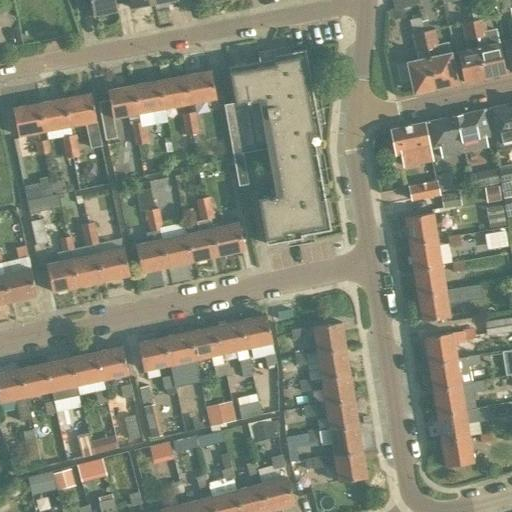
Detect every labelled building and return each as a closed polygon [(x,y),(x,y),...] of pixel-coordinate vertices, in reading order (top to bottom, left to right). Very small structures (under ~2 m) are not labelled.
[(89,0),(92,9),(93,9),(94,14),(117,10),(115,4),(116,4),(114,0),(89,0)] [(415,0),(391,0),(394,8),(388,9),(391,22),(405,18),(403,8),(417,5),(415,0)] [(436,87),(421,22),(420,17),(409,20),(418,60),(408,62),(414,92),(436,87)] [(483,18),(473,20),(484,76),(506,71),(499,43),(489,45),(483,18)] [(511,70),(511,19),(508,21),(511,40),(503,41),(509,71),(511,70)] [(428,20),(421,22),(436,87),(456,83),(450,53),(439,55),(436,46),(438,46),(435,29),(430,30),(428,20)] [(484,76),(473,20),(461,23),(467,50),(457,52),(463,81),(484,76)] [(223,104),(231,150),(271,143),(280,194),(257,198),(265,244),(300,238),(299,235),(329,230),(313,141),(320,140),(305,49),(273,55),(274,58),(228,66),(234,102),(223,104)] [(211,70),(185,75),(191,103),(217,98),(211,70)] [(185,75),(159,79),(165,108),(191,103),(185,75)] [(159,79),(134,84),(139,112),(165,108),(159,79)] [(139,112),(134,84),(107,89),(109,99),(98,101),(105,139),(116,137),(113,117),(139,112)] [(65,98),(71,126),(85,123),(89,147),(101,145),(97,121),(91,93),(65,98)] [(45,131),(71,126),(65,98),(39,103),(45,131)] [(19,136),(45,131),(39,103),(13,108),(19,136)] [(511,103),(488,108),(497,151),(511,147),(511,103)] [(483,110),(455,116),(463,153),(488,148),(485,137),(489,136),(483,110)] [(181,114),(183,125),(198,122),(196,111),(181,114)] [(463,153),(455,116),(428,122),(434,148),(439,147),(441,158),(463,153)] [(130,123),(132,135),(146,132),(144,121),(130,123)] [(198,122),(183,125),(185,135),(200,132),(198,122)] [(396,155),(400,154),(403,167),(433,161),(430,148),(424,123),(390,130),(396,155)] [(146,132),(132,135),(134,145),(148,143),(146,132)] [(75,135),(62,137),(66,158),(79,156),(75,135)] [(48,140),(35,142),(37,155),(50,153),(48,140)] [(511,163),(497,166),(498,168),(501,182),(511,180),(511,163)] [(440,192),(436,175),(435,168),(422,170),(425,183),(409,187),(412,200),(440,194),(440,192)] [(498,168),(468,174),(470,189),(501,182),(498,168)] [(448,172),(436,175),(440,192),(452,189),(448,172)] [(27,182),(33,209),(61,203),(54,176),(27,182)] [(502,184),(489,185),(490,200),(504,199),(502,184)] [(153,186),(140,189),(145,208),(158,205),(153,186)] [(458,192),(440,195),(442,209),(461,206),(458,192)] [(210,197),(196,199),(198,210),(211,207),(210,197)] [(490,204),(493,224),(509,221),(506,201),(490,204)] [(144,211),(147,222),(160,219),(158,207),(144,211)] [(187,233),(186,234),(192,262),(218,256),(211,228),(209,218),(212,218),(213,217),(211,207),(198,210),(200,220),(196,221),(198,231),(187,233)] [(11,209),(0,211),(0,223),(13,220),(11,209)] [(405,217),(409,244),(437,239),(432,213),(405,217)] [(30,221),(35,244),(48,241),(42,219),(30,221)] [(160,219),(147,222),(149,232),(163,228),(160,219)] [(80,224),(82,236),(96,233),(93,222),(80,224)] [(237,222),(211,228),(218,256),(244,250),(237,222)] [(491,247),(511,245),(510,230),(490,231),(491,247)] [(96,233),(82,236),(85,246),(98,243),(96,233)] [(186,234),(160,239),(167,267),(192,262),(186,234)] [(460,244),(458,234),(447,236),(448,246),(460,244)] [(45,265),(51,293),(77,287),(71,259),(72,259),(70,249),(74,248),(71,236),(59,238),(62,251),(56,252),(58,262),(45,265)] [(160,239),(134,245),(141,273),(167,267),(160,239)] [(409,244),(413,269),(441,265),(437,239),(409,244)] [(15,248),(18,259),(28,257),(25,245),(15,248)] [(123,248),(97,254),(103,282),(129,276),(123,248)] [(103,282),(97,254),(72,259),(71,259),(77,287),(103,282)] [(451,262),(453,272),(463,270),(462,260),(451,262)] [(413,269),(417,295),(445,290),(445,289),(441,265),(413,269)] [(31,268),(5,274),(11,302),(37,297),(31,268)] [(5,274),(0,274),(0,304),(11,302),(5,274)] [(449,317),(447,305),(481,299),(479,284),(445,289),(445,290),(417,295),(421,321),(449,317)] [(265,313),(239,319),(250,369),(252,369),(249,358),(263,355),(265,366),(278,364),(275,352),(273,352),(271,342),(265,313)] [(511,318),(484,322),(486,335),(511,330),(511,318)] [(239,319),(213,325),(222,364),(224,363),(227,375),(225,363),(223,363),(221,353),(235,350),(240,372),(250,369),(239,319)] [(313,326),(317,352),(345,348),(341,322),(313,326)] [(188,330),(194,359),(211,355),(216,378),(227,375),(224,363),(222,364),(213,325),(188,330)] [(302,327),(290,329),(292,340),(304,338),(302,327)] [(425,337),(429,363),(456,359),(456,358),(454,346),(465,340),(476,338),(474,327),(463,329),(463,331),(452,333),(425,337)] [(169,364),(194,359),(188,330),(162,336),(169,364)] [(143,370),(169,364),(162,336),(136,342),(143,370)] [(122,346),(95,351),(102,379),(128,374),(122,346)] [(317,352),(322,378),(349,374),(345,348),(317,352)] [(95,351),(70,357),(78,395),(79,394),(77,385),(102,379),(95,351)] [(295,354),(297,366),(308,364),(306,352),(295,354)] [(433,389),(460,385),(460,384),(470,383),(469,380),(470,380),(468,366),(479,364),(478,354),(456,358),(456,359),(429,363),(433,389)] [(70,357),(45,362),(51,390),(53,400),(78,395),(70,357)] [(45,362),(19,368),(31,419),(26,396),(51,390),(45,362)] [(31,419),(19,368),(0,371),(0,401),(15,398),(20,422),(31,419)] [(201,380),(198,369),(187,371),(190,383),(201,380)] [(174,387),(176,386),(173,373),(161,377),(164,389),(165,389),(166,395),(176,393),(174,387)] [(322,378),(326,404),(353,400),(349,374),(322,378)] [(470,383),(471,392),(482,391),(480,378),(470,380),(469,380),(470,383)] [(299,380),(300,391),(312,390),(310,379),(299,380)] [(131,383),(119,387),(122,398),(134,395),(131,383)] [(138,387),(150,439),(161,436),(154,404),(153,404),(149,385),(138,387)] [(433,389),(437,415),(464,410),(460,385),(433,389)] [(94,391),(97,404),(109,401),(106,389),(94,391)] [(261,392),(241,397),(246,418),(266,413),(261,392)] [(43,403),(46,415),(58,412),(55,400),(43,403)] [(283,436),(283,437),(319,431),(319,432),(357,425),(353,400),(326,404),(330,429),(319,430),(318,429),(283,436)] [(230,401),(205,407),(209,426),(235,420),(230,401)] [(315,404),(303,405),(304,417),(316,415),(315,404)] [(464,410),(437,415),(441,440),(468,436),(466,423),(489,420),(487,407),(464,410)] [(123,417),(128,440),(139,437),(134,415),(123,417)] [(255,423),(259,440),(283,434),(279,417),(255,423)] [(332,442),(334,455),(362,451),(357,425),(319,432),(319,431),(283,437),(285,448),(320,441),(320,445),(332,442)] [(41,466),(39,458),(34,429),(22,432),(26,455),(10,459),(14,471),(41,466)] [(117,434),(94,440),(92,430),(66,437),(71,459),(120,446),(117,434)] [(221,430),(210,433),(212,443),(224,440),(221,430)] [(479,432),(481,442),(492,440),(490,430),(479,432)] [(468,436),(441,440),(445,466),(472,462),(468,436)] [(0,468),(11,465),(1,438),(0,438),(0,468)] [(153,444),(158,463),(177,457),(172,439),(153,444)] [(362,451),(334,455),(338,482),(366,477),(362,451)] [(276,480),(262,483),(269,510),(295,503),(288,477),(282,454),(270,458),(276,480)] [(322,455),(311,457),(314,468),(325,466),(322,455)] [(105,456),(80,464),(85,479),(110,472),(105,456)] [(256,461),(245,463),(248,476),(259,473),(256,461)] [(220,469),(223,482),(235,479),(231,466),(220,469)] [(61,487),(78,483),(74,467),(57,471),(61,487)] [(51,471),(26,477),(31,494),(55,488),(51,471)] [(206,474),(196,477),(199,488),(209,485),(206,474)] [(171,484),(173,495),(184,492),(181,481),(171,484)] [(262,483),(237,490),(242,511),(260,511),(269,510),(262,483)] [(242,511),(237,490),(212,497),(216,511),(242,511)] [(127,494),(132,511),(136,511),(144,510),(139,491),(127,494)] [(100,511),(116,511),(113,497),(97,501),(100,511)] [(216,511),(212,497),(187,503),(189,511),(216,511)] [(189,511),(187,503),(161,510),(161,511),(189,511)]
